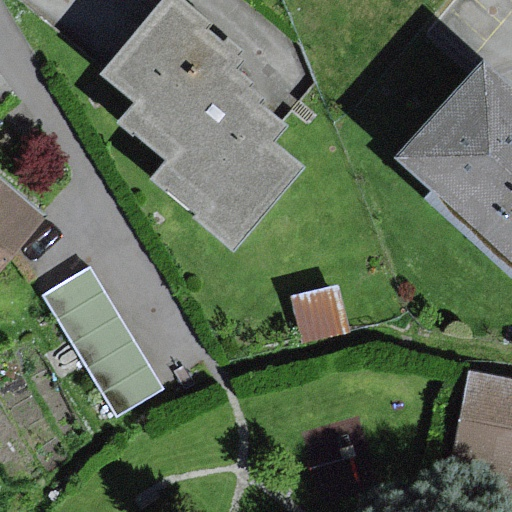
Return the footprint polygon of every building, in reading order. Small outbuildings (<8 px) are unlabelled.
[(261,49),(198,0),(172,0),(116,72),(148,97),(133,115),(180,152),(162,175),(250,243),(314,162),(285,140),(298,123),(268,100),(277,89),(247,66),(261,49)] [(511,92),(485,69),(406,155),(511,251),(511,92)] [(0,283),(61,213),(0,160),(0,283)] [(99,262),(52,289),(123,411),(170,384),(99,262)] [(333,287),(286,297),(297,345),(344,335),(333,287)] [(511,511),(511,367),(474,360),(443,509),(451,511),(511,511)]
